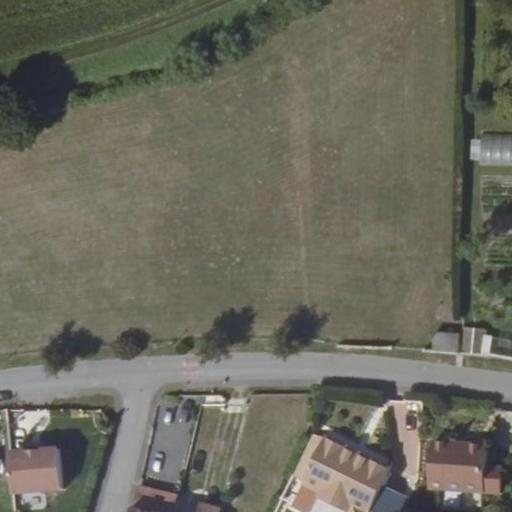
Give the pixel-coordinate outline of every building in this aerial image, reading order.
[(511,137),(475,137),(475,164),(511,164),(511,137)] [(461,330),(460,354),(504,356),(505,333),(461,330)] [(431,331),(431,352),(458,352),(458,332),(431,331)] [(511,411),(498,411),(497,441),(511,441),(511,411)] [(369,511),(374,502),(385,479),(381,477),(385,466),(368,458),(363,470),(338,457),(343,447),(324,438),(320,449),(317,448),(298,487),(318,496),(345,508),(343,511),(369,511)] [(420,488),(426,489),(445,493),(493,501),(497,475),(479,472),(481,451),(427,442),(420,488)] [(363,470),(368,458),(343,447),(338,457),(363,470)] [(32,453),(14,455),(20,496),(69,488),(63,449),(45,451),(32,453)] [(135,511),(168,511),(171,499),(157,496),(158,491),(140,487),(137,504),(135,511)] [(445,493),(426,489),(424,504),(443,507),(445,493)] [(175,511),(179,496),(158,491),(157,496),(171,499),(168,511),(175,511)] [(314,503),(332,511),(343,511),(345,508),(318,496),(314,503)] [(394,511),(374,502),(369,511),(394,511)]
